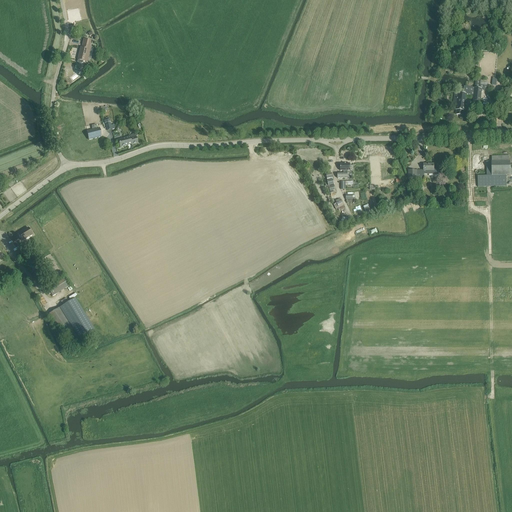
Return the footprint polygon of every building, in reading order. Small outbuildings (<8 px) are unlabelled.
[(80,48),(77,60),(78,60),(77,62),(78,64),(81,64),(83,64),(83,62),(87,63),(88,62),(90,63),(94,48),(91,48),(91,47),(89,47),(90,41),(83,39),(82,45),(81,48),(80,48)] [(453,105),(452,109),(455,109),(455,110),(457,110),(457,115),(462,116),(463,111),(464,111),(466,96),(471,97),(471,95),(474,96),(473,101),(480,102),(482,89),(488,90),(488,86),(480,85),(481,78),(476,77),(476,80),(475,88),(474,88),(464,87),(463,94),(458,93),(454,93),(453,105)] [(106,121),(104,122),(107,131),(112,129),(112,130),(115,129),(114,125),(111,126),(110,122),(110,120),(109,117),(105,118),(106,121)] [(89,140),(101,137),(99,129),(87,131),(89,140)] [(138,143),(136,137),(135,137),(135,134),(129,136),(130,137),(118,141),(120,148),(131,145),(132,145),(138,143)] [(487,162),(487,176),(478,176),(478,187),(506,186),(506,176),(511,175),(511,165),(510,166),(510,161),(509,156),(492,157),(492,162),(487,162)] [(347,171),(350,171),(350,164),(340,164),(340,171),(345,171),(345,174),(337,174),(338,179),(348,179),(347,171)] [(408,178),(417,178),(424,178),(424,175),(434,175),(434,176),(439,176),(439,170),(434,170),(434,164),(424,164),(424,171),(417,171),(408,171),(408,178)] [(332,173),(326,175),(327,179),(329,187),(334,185),(333,178),(332,173)] [(345,182),(341,182),(341,190),(346,190),(346,185),(353,185),(353,182),(345,182)] [(340,211),(345,209),(341,201),(337,203),(340,211)] [(22,232),(18,234),(22,241),(32,235),(28,228),(22,232)] [(35,263),(28,267),(32,273),(38,268),(35,263)] [(47,288),(52,297),(69,286),(64,278),(47,288)] [(80,343),(96,333),(75,298),(48,315),(69,349),(80,343)]
